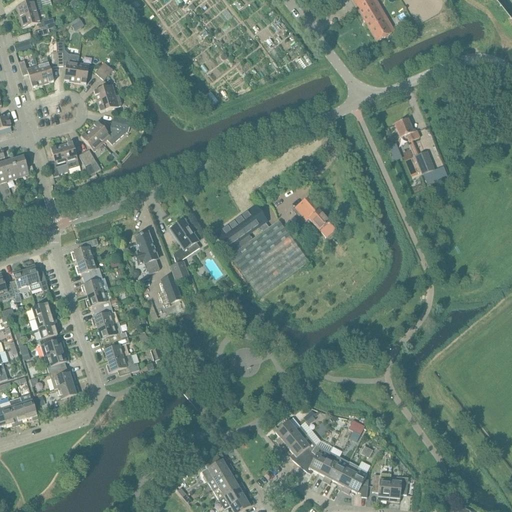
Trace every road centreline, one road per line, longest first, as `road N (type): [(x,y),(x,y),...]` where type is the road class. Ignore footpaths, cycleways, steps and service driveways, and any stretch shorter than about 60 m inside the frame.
road 1 (residential): [(0,448),(84,422),(100,390),(54,246)]
road 2 (unclassified): [(130,199),(366,99)]
road 3 (unclassified): [(511,72),(471,58),(366,99)]
road 4 (unclassified): [(366,99),(286,0)]
